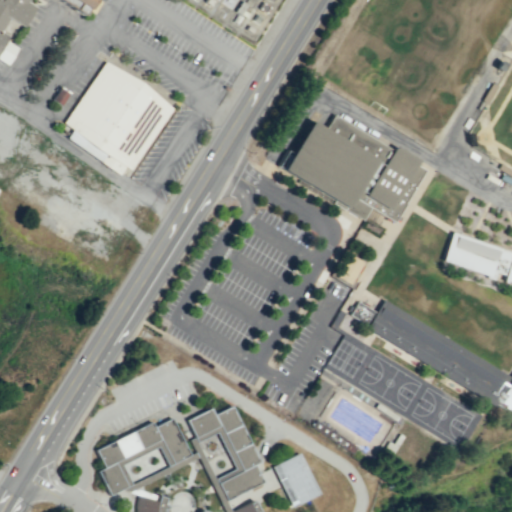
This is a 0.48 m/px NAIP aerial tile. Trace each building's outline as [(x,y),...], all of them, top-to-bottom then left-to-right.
[(86,0),(1,0),(0,2),(0,54),(31,0),(49,0),(77,16),(86,0)] [(60,123),(104,62),(174,111),(131,173),(60,123)] [(393,222),(421,169),(414,165),(417,159),(392,146),(391,148),(330,116),(324,128),(308,120),(280,173),(362,217),(367,208),(393,222)] [(440,261),(492,277),(494,271),(502,274),(500,281),(511,284),(511,251),(448,232),(440,261)] [(349,284),(361,261),(349,254),(336,277),(349,284)] [(511,373),(378,303),(374,311),(354,301),(343,322),(511,410),(511,373)] [(183,419),(194,442),(214,432),(232,468),(213,478),(224,500),(261,481),(252,463),(257,461),(229,405),(212,414),(208,407),(183,419)] [(168,418),(187,454),(166,465),(156,445),(119,464),(129,484),(107,495),(95,470),(102,467),(93,450),(149,421),(151,427),(168,418)] [(270,466),(297,452),(318,493),(290,507),(270,466)] [(135,495),(154,501),(156,495),(163,497),(161,503),(164,504),(163,509),(164,511),(197,511),(198,509),(205,511),(204,511),(133,511),(133,505),(135,495)] [(252,500),(258,511),(230,511),(252,500)]
